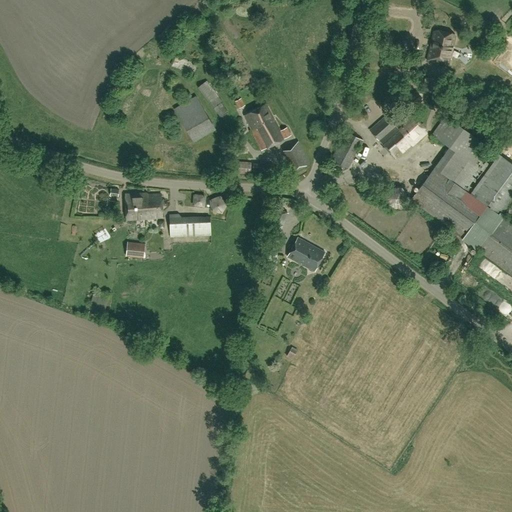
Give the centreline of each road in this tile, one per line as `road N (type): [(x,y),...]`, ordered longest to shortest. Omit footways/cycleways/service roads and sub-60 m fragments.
road 1 (unclassified): [(304,195),(110,176),(0,135)]
road 2 (unclassified): [(511,349),(304,195)]
road 3 (unclassified): [(304,195),(363,0)]
